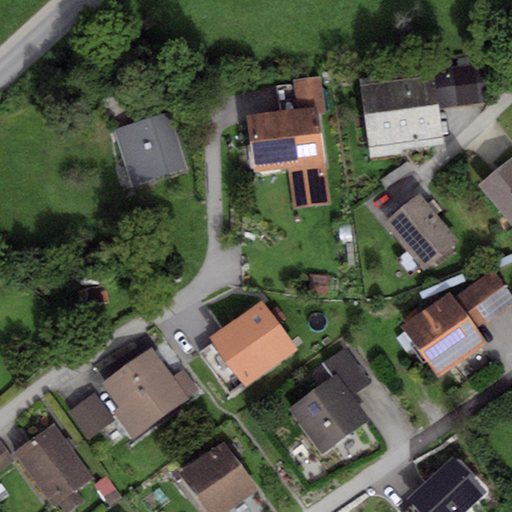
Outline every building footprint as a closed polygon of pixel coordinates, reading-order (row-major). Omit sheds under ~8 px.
[(435,72),(439,109),(489,103),(484,67),(435,72)] [(435,72),(361,81),(370,157),(403,153),(402,149),(443,144),(439,109),(435,72)] [(277,87),(279,111),(322,107),(325,106),(322,78),(293,82),(293,85),(277,87)] [(279,111),(248,115),(254,171),(290,167),(295,211),(333,207),(322,107),(279,111)] [(169,114),(115,131),(131,186),(186,170),(169,114)] [(511,160),(480,186),(511,225),(511,160)] [(406,162),(380,180),(386,189),(412,171),(406,162)] [(457,241),(419,195),(385,223),(424,270),(457,241)] [(511,297),(492,270),(455,298),(476,327),(484,322),(487,325),(511,306),(511,297)] [(328,275),(309,274),(309,294),(328,294),(328,275)] [(450,292),(402,326),(437,374),(485,339),(476,327),(455,298),(450,292)] [(295,348),(262,302),(212,338),(215,342),(243,382),(245,384),(295,348)] [(243,382),(215,342),(200,352),(228,393),(243,382)] [(152,344),(99,382),(117,407),(111,412),(132,441),(191,398),(188,394),(195,389),(181,369),(174,374),(152,344)] [(332,375),(286,408),(319,454),(368,418),(352,395),(370,382),(345,348),(324,364),(332,375)] [(95,394),(69,413),(88,439),(114,420),(95,394)] [(54,424),(14,453),(51,505),(57,501),(64,511),(82,499),(74,488),(92,476),(54,424)] [(223,441),(177,473),(204,511),(220,511),(225,509),(256,488),(223,441)] [(2,443),(0,444),(0,468),(13,461),(2,443)] [(461,511),(482,492),(452,460),(410,499),(414,503),(404,511),(461,511)] [(106,477),(95,485),(110,506),(121,498),(106,477)] [(272,511),(256,488),(225,509),(227,511),(272,511)]
